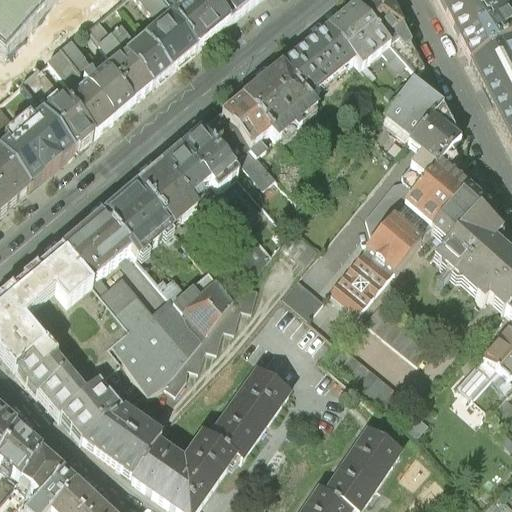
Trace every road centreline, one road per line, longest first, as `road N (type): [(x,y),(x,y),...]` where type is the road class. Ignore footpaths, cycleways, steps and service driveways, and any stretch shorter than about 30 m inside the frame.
road 1 (primary): [(0,271),(329,0)]
road 2 (residential): [(410,0),(511,203)]
road 3 (residential): [(134,511),(0,396)]
